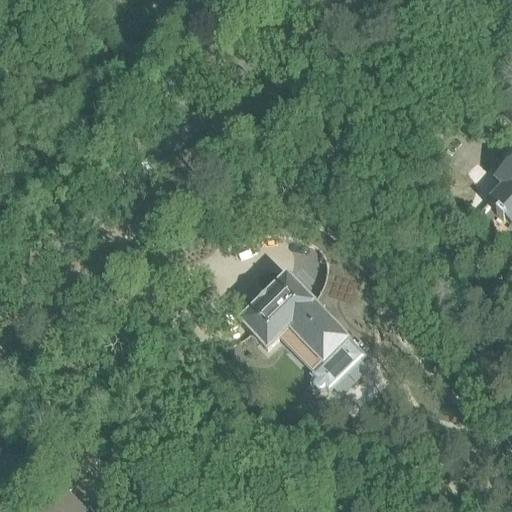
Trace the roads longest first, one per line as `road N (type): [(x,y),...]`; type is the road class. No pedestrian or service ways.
road 1 (residential): [(313,0),(0,313)]
road 2 (unknown): [(255,0),(0,259)]
